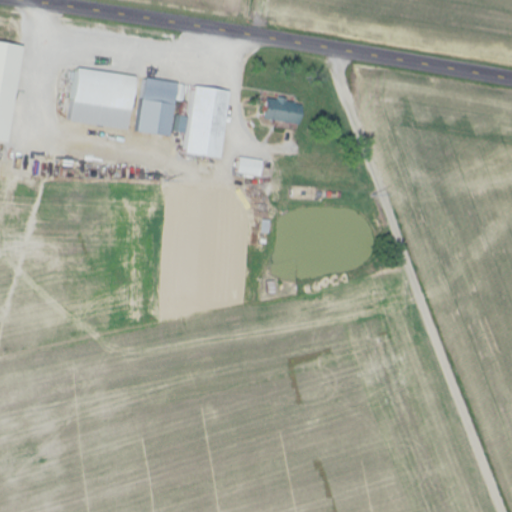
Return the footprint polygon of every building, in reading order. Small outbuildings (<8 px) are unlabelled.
[(0,143),(2,144),(16,46),(0,43),(0,143)] [(64,123),(123,130),(126,107),(133,108),(137,77),(70,69),(64,123)] [(133,133),(167,137),(172,101),(185,102),(187,85),(140,79),(133,133)] [(220,160),(229,92),(189,87),(181,155),(220,160)] [(261,98),(258,120),(297,125),(300,104),(261,98)] [(235,173),(258,177),(260,161),(237,157),(235,173)]
